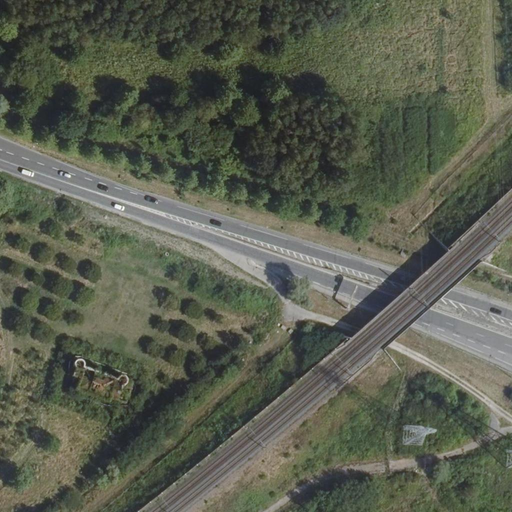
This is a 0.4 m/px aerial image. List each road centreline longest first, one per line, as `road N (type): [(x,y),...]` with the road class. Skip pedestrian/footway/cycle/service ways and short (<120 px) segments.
road 1 (primary): [(0,161),(511,344)]
road 2 (primary): [(511,319),(65,172)]
road 3 (track): [(291,312),(250,367),(93,511)]
road 4 (track): [(511,420),(445,457),(322,477),(271,511)]
